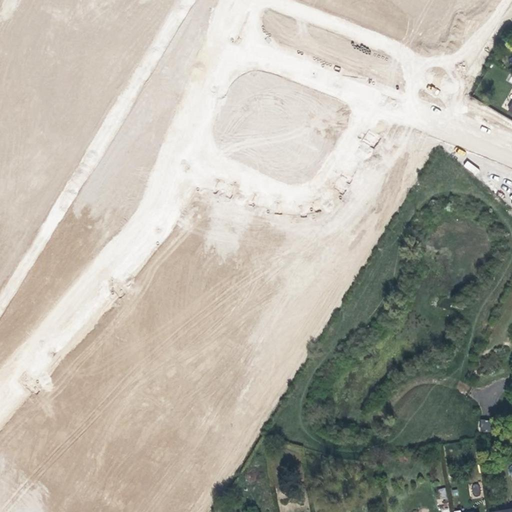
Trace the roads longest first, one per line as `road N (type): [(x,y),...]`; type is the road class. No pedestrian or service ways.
road 1 (unclassified): [(186,0),(0,304)]
road 2 (unclassified): [(0,391),(136,241),(187,154)]
road 3 (unclassified): [(187,154),(300,196),(337,179),(374,98)]
road 4 (unclassified): [(233,46),(374,98)]
road 5 (unclassified): [(374,98),(511,148)]
